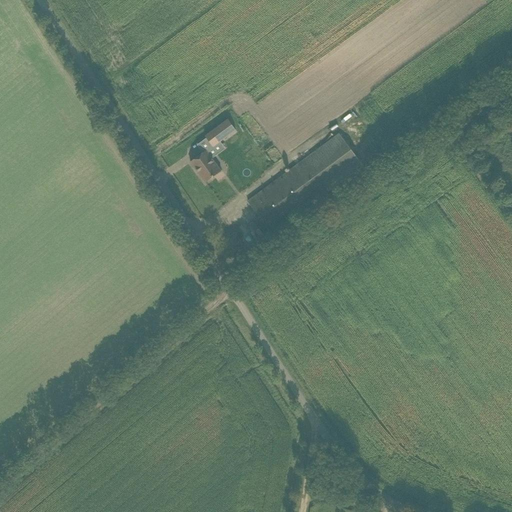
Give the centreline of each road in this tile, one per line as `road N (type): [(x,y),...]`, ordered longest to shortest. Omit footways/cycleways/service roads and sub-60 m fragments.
road 1 (track): [(511,81),(229,288),(0,485)]
road 2 (unclassified): [(407,511),(346,463),(316,423),(40,0)]
